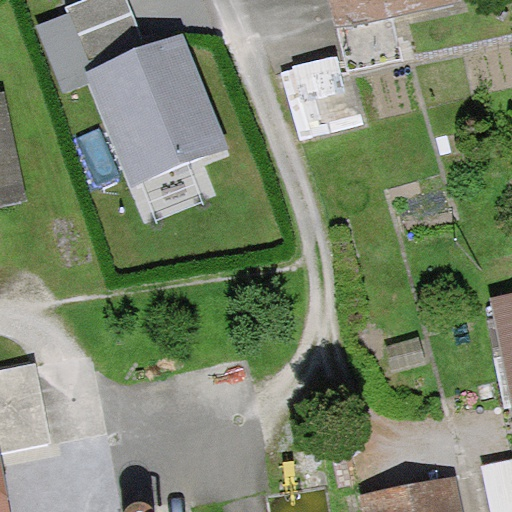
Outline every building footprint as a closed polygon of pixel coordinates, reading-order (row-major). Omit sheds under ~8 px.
[(89,75),(148,52),(128,0),(82,0),(66,6),(69,14),(38,26),(65,97),(93,86),(89,75)] [(331,0),(346,70),(400,58),(391,17),(460,2),(459,0),(331,0)] [(227,149),(185,38),(148,52),(89,75),(93,86),(131,185),(227,149)] [(8,92),(0,93),(0,205),(27,201),(8,92)] [(511,387),(511,296),(494,300),(511,387)] [(463,511),(456,477),(359,497),(361,511),(463,511)]
